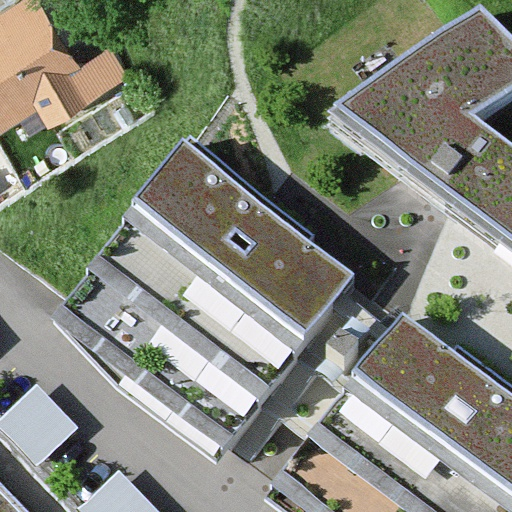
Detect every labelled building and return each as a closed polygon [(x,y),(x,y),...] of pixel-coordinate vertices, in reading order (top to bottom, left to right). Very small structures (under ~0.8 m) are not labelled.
[(35,0),(8,0),(0,5),(0,122),(81,72),(35,0)] [(511,108),(511,56),(477,30),(327,134),(511,275),(511,160),(476,133),(511,108)] [(266,405),(312,441),(266,499),(282,511),(511,511),(511,408),(189,157),(50,334),(219,466),(266,405)] [(40,382),(0,419),(0,424),(39,465),(81,425),(40,382)] [(81,509),(84,511),(163,511),(122,469),(81,509)] [(0,511),(13,511),(0,498),(0,511)]
